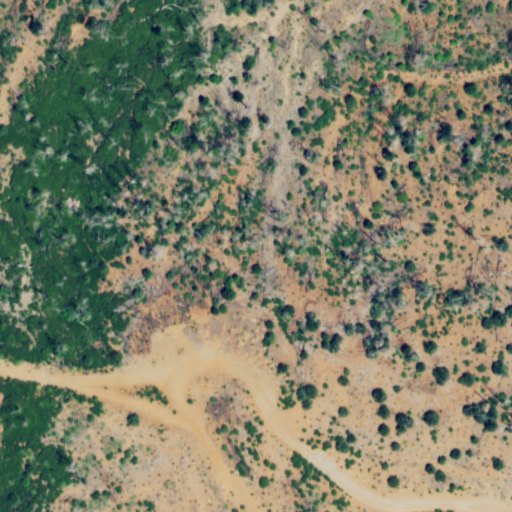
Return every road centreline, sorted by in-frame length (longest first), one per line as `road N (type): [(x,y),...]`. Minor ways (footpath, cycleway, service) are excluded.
road 1 (track): [(502,511),(386,492),(320,456),(237,387),(85,378),(0,360)]
road 2 (track): [(153,384),(207,436),(258,511)]
